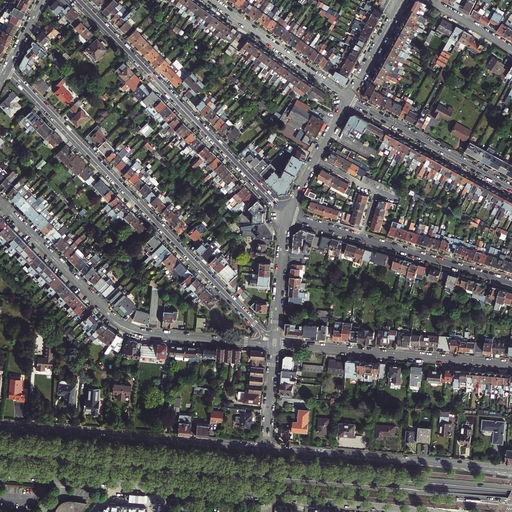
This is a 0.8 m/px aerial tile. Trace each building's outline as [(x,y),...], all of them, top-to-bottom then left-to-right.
[(8,0),(7,1),(10,3),(26,11),(30,3),(24,0),(13,0),(13,1),(11,0),(8,0)] [(55,10),(58,13),(59,11),(63,16),(68,11),(66,9),(63,6),(60,3),(58,1),(57,0),(51,6),(54,8),(53,9),(54,10),(55,10)] [(103,9),(109,3),(106,0),(101,0),(98,4),(103,9)] [(103,9),(107,14),(119,3),(115,0),(112,0),(109,3),(103,9)] [(195,0),(187,0),(185,4),(187,5),(184,9),(186,11),(187,11),(195,0)] [(192,15),(200,3),(195,0),(187,11),(192,15)] [(238,6),(244,10),(250,0),(244,0),(242,3),(241,2),(238,6)] [(250,0),(244,10),(249,14),(252,10),(251,9),(254,5),(257,0),(256,0),(256,1),(255,0),(250,0)] [(252,10),(249,14),(252,16),(258,9),(256,7),(260,1),(258,0),(257,0),(254,5),(251,9),(252,10)] [(427,5),(418,0),(416,0),(411,10),(421,16),(427,5)] [(444,0),(463,11),(465,6),(459,3),(457,2),(457,0),(444,0)] [(463,11),(470,15),(477,0),(468,0),(465,6),(463,11)] [(480,21),(487,10),(488,7),(491,2),(492,0),(484,0),(488,2),(486,5),(487,6),(484,9),(483,8),(485,6),(482,4),(478,11),(475,9),(472,16),(480,21)] [(252,16),(257,20),(260,16),(261,16),(264,12),(263,12),(269,4),(270,3),(268,1),(261,10),(258,9),(252,16)] [(107,14),(111,18),(124,7),(120,2),(119,3),(107,14)] [(3,9),(6,10),(22,18),(26,11),(10,3),(8,7),(5,5),(3,9)] [(197,19),(205,7),(200,3),(192,15),(197,19)] [(257,20),(262,23),(271,10),(273,8),(269,4),(263,12),(264,12),(261,16),(260,16),(257,20)] [(373,13),(381,18),(384,13),(379,10),(374,8),(368,4),(365,9),(369,11),(373,13)] [(63,16),(70,23),(79,15),(79,14),(73,7),(68,11),(63,16)] [(111,18),(116,23),(126,13),(124,10),(125,8),(124,7),(111,18)] [(205,18),(210,11),(205,7),(197,19),(195,22),(197,24),(199,21),(202,17),(205,18)] [(492,12),(487,10),(480,21),(488,26),(491,21),(497,9),(495,7),(492,12)] [(496,30),(505,16),(498,12),(500,8),(498,7),(497,9),(491,21),(495,24),(494,24),(492,28),(496,30)] [(116,23),(120,27),(131,17),(137,11),(134,8),(129,13),(128,11),(126,13),(116,23)] [(271,10),(262,23),(266,27),(267,27),(270,23),(269,22),(271,18),(272,19),(277,11),(279,9),(276,8),(273,12),(271,10)] [(184,9),(183,11),(181,10),(176,17),(180,20),(186,11),(184,9)] [(6,10),(3,15),(19,24),(22,18),(6,10)] [(426,18),(421,16),(411,10),(408,15),(420,21),(423,23),(426,18)] [(210,11),(205,18),(202,22),(201,24),(206,28),(207,26),(216,14),(210,11)] [(267,27),(271,30),(277,21),(274,20),(278,15),(280,13),(277,11),(272,19),(271,18),(269,22),(270,23),(267,27)] [(367,23),(376,27),(378,23),(379,22),(375,20),(374,21),(370,19),(370,18),(366,16),(360,13),(359,15),(368,21),(367,23)] [(370,18),(370,19),(374,21),(375,20),(379,22),(381,18),(373,13),(370,18)] [(504,35),(511,22),(511,13),(506,23),(507,24),(506,25),(503,23),(498,32),(504,35)] [(215,26),(221,18),(216,14),(207,26),(210,28),(213,24),(215,26)] [(277,21),(271,30),(275,33),(278,29),(279,30),(282,25),(287,17),(282,14),(280,17),(277,21)] [(0,20),(5,22),(17,29),(19,24),(3,15),(0,20)] [(75,27),(81,21),(83,19),(79,15),(70,23),(75,27)] [(275,33),(280,36),(289,24),(287,22),(290,18),(289,17),(290,16),(289,15),(287,17),(282,25),(279,30),(278,29),(275,33)] [(420,21),(408,15),(405,20),(409,22),(409,23),(413,26),(414,25),(418,27),(419,25),(418,24),(420,21)] [(131,17),(120,27),(125,32),(136,22),(131,17)] [(226,22),(221,18),(215,26),(212,30),(217,34),(226,22)] [(450,36),(456,26),(442,19),(437,29),(450,36)] [(364,28),(365,27),(369,30),(369,31),(373,33),(376,27),(367,23),(366,25),(357,20),(355,23),(364,28)] [(424,30),(418,27),(414,25),(413,26),(409,23),(409,22),(405,20),(402,25),(416,32),(417,30),(422,33),(424,30)] [(81,21),(75,27),(80,32),(86,27),(81,21)] [(0,27),(4,30),(13,35),(17,29),(5,22),(3,26),(1,26),(2,24),(0,22),(0,27)] [(222,37),(231,26),(226,22),(217,34),(222,37)] [(290,31),(291,32),(296,24),(294,22),(291,26),(289,24),(280,36),(285,40),(288,36),(287,35),(290,31)] [(46,27),(43,30),(51,38),(55,35),(56,36),(60,32),(51,23),(46,28),(46,27)] [(363,30),(362,33),(370,37),(373,33),(369,31),(369,30),(365,27),(364,28),(355,23),(354,25),(359,28),(363,30)] [(285,40),(289,43),(295,35),(293,33),(295,30),(299,26),(296,24),(291,32),(290,31),(287,35),(288,36),(285,40)] [(400,30),(399,30),(404,33),(404,32),(409,34),(408,35),(413,37),(416,32),(402,25),(400,30)] [(240,32),(231,26),(222,37),(225,39),(226,39),(232,43),(235,38),(240,32)] [(442,71),(451,54),(447,51),(454,40),(457,42),(464,31),(456,26),(450,36),(440,56),(436,63),(433,67),(436,69),(441,72),(442,71)] [(75,27),(72,30),(78,35),(80,32),(75,27)] [(78,35),(84,42),(93,34),(86,27),(80,32),(78,35)] [(289,43),(294,47),(300,38),(306,30),(301,27),(298,32),(295,35),(289,43)] [(360,35),(359,37),(368,42),(370,37),(362,33),(357,30),(353,28),(352,31),(356,33),(360,35)] [(129,36),(135,42),(142,35),(136,29),(129,36)] [(0,30),(0,34),(11,40),(13,35),(4,30),(3,32),(0,30)] [(51,38),(43,30),(36,36),(49,49),(52,46),(48,42),(51,39),(51,38)] [(399,30),(397,35),(409,41),(410,39),(411,40),(413,37),(408,35),(409,34),(404,32),(404,33),(399,30)] [(432,30),(425,42),(429,44),(435,32),(432,30)] [(294,47),(299,50),(305,42),(309,37),(312,32),(310,31),(306,37),(304,36),(302,38),(303,40),(300,38),(294,47)] [(464,31),(457,42),(453,50),(456,52),(458,48),(463,51),(466,44),(471,36),(464,31)] [(0,40),(8,45),(11,40),(0,34),(0,40)] [(135,42),(141,48),(148,42),(142,35),(135,42)] [(352,40),(356,42),(356,43),(361,45),(361,44),(365,46),(368,42),(359,37),(355,35),(354,37),(350,35),(348,38),(352,40)] [(397,35),(395,39),(399,41),(398,42),(403,45),(403,44),(411,49),(412,46),(410,45),(412,43),(409,41),(397,35)] [(299,50),(304,54),(307,50),(306,49),(309,45),(310,46),(316,37),(314,36),(311,39),(307,44),(305,42),(299,50)] [(308,57),(314,49),(312,47),(319,38),(317,36),(316,37),(310,46),(309,45),(306,49),(307,50),(304,54),(308,57)] [(474,40),(475,38),(471,36),(466,44),(469,47),(468,48),(478,54),(483,46),(474,40)] [(107,48),(104,45),(106,43),(103,40),(101,42),(97,38),(87,48),(90,52),(87,55),(91,60),(92,59),(94,62),(97,59),(96,58),(107,48)] [(248,50),(254,42),(249,39),(244,45),(240,50),(243,52),(246,48),(248,50)] [(392,45),(408,54),(409,51),(415,54),(416,51),(411,49),(403,44),(403,45),(398,42),(399,41),(395,39),(392,45)] [(0,47),(5,50),(8,45),(0,40),(0,47)] [(34,44),(31,47),(39,55),(41,57),(43,55),(44,56),(48,53),(36,40),(35,40),(34,40),(33,40),(32,41),(32,43),(34,44)] [(356,43),(356,42),(352,40),(349,45),(353,47),(362,52),(365,46),(361,44),(361,45),(356,43)] [(148,42),(141,48),(147,54),(154,47),(148,42)] [(248,60),(258,46),(254,42),(248,50),(245,54),(248,56),(245,59),(248,60)] [(316,56),(313,60),(317,63),(326,52),(327,51),(325,50),(327,46),(325,44),(324,45),(322,48),(319,52),(319,53),(317,56),(316,56)] [(226,51),(235,58),(239,52),(230,45),(226,51)] [(398,54),(408,60),(410,55),(408,54),(392,45),(389,50),(393,52),(394,51),(398,54)] [(34,60),(39,55),(31,47),(31,46),(25,52),(27,53),(34,60)] [(263,49),(258,46),(248,60),(245,64),(247,66),(252,59),(255,61),(263,49)] [(317,50),(314,49),(308,57),(313,60),(316,56),(317,56),(319,53),(319,52),(322,48),(320,46),(317,50)] [(147,54),(152,60),(160,53),(154,47),(147,54)] [(351,52),(351,53),(355,55),(356,54),(360,56),(362,52),(353,47),(352,50),(347,47),(345,49),(351,52)] [(328,58),(328,59),(335,50),(332,48),(329,53),(326,52),(317,63),(323,67),(326,63),(325,63),(328,58)] [(349,55),(348,57),(357,62),(360,57),(360,56),(356,54),(355,55),(351,53),(351,52),(345,49),(343,48),(341,51),(344,52),(349,55)] [(256,68),(268,52),(263,49),(255,61),(258,63),(253,69),(255,70),(256,68)] [(334,68),(330,66),(333,62),(335,59),(333,58),(337,51),(335,50),(328,59),(328,58),(325,63),(326,63),(323,67),(328,71),(327,71),(330,73),(334,68)] [(411,61),(408,60),(398,54),(394,51),(393,52),(389,50),(386,54),(399,61),(400,62),(402,60),(410,64),(411,61)] [(49,55),(56,61),(58,59),(52,52),(49,55)] [(264,68),(273,56),(268,52),(256,68),(259,70),(262,66),(264,68)] [(31,67),(36,62),(34,60),(27,53),(21,64),(21,67),(28,75),(33,71),(33,69),(31,67)] [(152,60),(158,66),(165,59),(160,53),(152,60)] [(67,58),(63,54),(58,59),(56,61),(63,68),(71,61),(68,58),(67,58)] [(392,64),(399,68),(403,70),(405,67),(400,65),(398,64),(399,61),(386,54),(384,59),(388,61),(388,62),(392,64)] [(209,55),(207,58),(215,66),(217,64),(212,60),(213,59),(209,55)] [(342,58),(341,60),(345,62),(346,62),(350,64),(350,65),(354,67),(357,62),(348,57),(345,55),(344,58),(342,57),(342,58)] [(265,76),(277,59),(273,56),(264,68),(267,69),(263,75),(265,76)] [(493,56),(486,67),(504,79),(510,68),(502,63),(503,63),(493,56)] [(345,62),(341,60),(336,57),(335,59),(333,62),(335,63),(337,61),(344,65),(343,67),(351,72),(354,67),(350,65),(350,64),(346,62),(345,62)] [(158,66),(164,72),(171,65),(165,59),(158,66)] [(274,74),(282,63),(277,59),(265,76),(267,78),(268,76),(268,77),(271,73),(274,74)] [(381,64),(393,71),(395,69),(398,70),(399,68),(392,64),(388,62),(388,61),(384,59),(381,64)] [(164,72),(170,79),(180,70),(177,66),(179,64),(176,60),(171,65),(164,72)] [(60,70),(63,68),(56,61),(54,63),(60,70)] [(118,76),(124,82),(134,73),(124,62),(117,69),(121,74),(118,76)] [(274,83),(287,66),(282,63),(274,74),(270,80),(274,83)] [(378,70),(382,72),(383,71),(387,73),(387,74),(397,79),(399,74),(396,73),(393,71),(381,64),(378,70)] [(508,78),(511,79),(511,77),(511,64),(510,68),(504,79),(503,81),(506,82),(508,78)] [(286,77),(291,69),(287,66),(274,83),(273,85),(274,86),(277,83),(278,84),(281,79),(284,75),(286,77)] [(334,68),(337,70),(349,77),(351,72),(343,67),(341,69),(337,67),(335,66),(334,68)] [(330,73),(333,75),(343,82),(346,81),(349,77),(337,70),(334,68),(330,73)] [(296,73),(291,69),(286,77),(288,79),(285,83),(281,89),(283,91),(284,89),(288,85),(296,73)] [(185,74),(181,70),(180,70),(170,79),(177,86),(183,81),(187,77),(185,74)] [(383,71),(382,72),(378,70),(375,74),(384,79),(385,77),(391,80),(396,83),(398,80),(397,79),(387,74),(387,73),(383,71)] [(449,75),(442,71),(441,72),(439,76),(441,78),(446,81),(449,75)] [(183,81),(188,86),(189,86),(191,87),(190,88),(191,89),(186,95),(191,100),(196,95),(205,86),(192,72),(187,77),(183,81)] [(130,85),(134,90),(142,82),(143,82),(139,78),(134,73),(124,82),(119,87),(123,91),(130,85)] [(296,84),(301,76),(296,73),(288,85),(290,87),(293,82),(296,84)] [(375,74),(371,83),(376,86),(378,82),(381,84),(388,88),(390,85),(383,81),(384,79),(375,74)] [(35,82),(37,84),(43,79),(41,76),(35,82)] [(292,88),(303,96),(306,92),(312,84),(301,76),(296,84),(292,88)] [(37,84),(40,87),(46,81),(43,79),(37,84)] [(55,91),(62,99),(70,92),(63,85),(65,82),(62,79),(55,86),(58,89),(55,91)] [(133,91),(141,100),(143,99),(151,91),(146,86),(147,86),(143,82),(142,82),(134,90),(133,91)] [(374,101),(379,93),(377,91),(379,87),(381,84),(378,82),(376,86),(369,98),(374,101)] [(369,98),(376,86),(371,83),(364,95),(369,98)] [(42,89),(45,92),(50,86),(48,84),(42,89)] [(312,84),(306,92),(309,95),(315,87),(312,84)] [(93,86),(91,88),(102,99),(104,97),(93,86)] [(309,95),(309,96),(312,98),(314,95),(323,102),(327,95),(315,87),(309,95)] [(384,107),(392,92),(393,90),(388,88),(386,91),(379,104),(384,107)] [(379,104),(386,91),(383,89),(381,94),(379,93),(374,101),(379,104)] [(147,103),(148,107),(159,96),(152,90),(151,91),(143,99),(147,103)] [(21,98),(14,91),(10,95),(11,96),(1,106),(8,113),(10,111),(13,115),(22,107),(17,101),(21,98)] [(384,107),(390,110),(392,105),(391,105),(393,100),(394,101),(398,93),(395,91),(394,93),(392,92),(384,107)] [(70,92),(62,99),(67,104),(74,96),(70,92)] [(394,112),(401,99),(403,96),(398,93),(394,101),(393,100),(391,105),(392,105),(390,110),(394,112)] [(191,100),(196,106),(202,100),(196,95),(191,100)] [(153,117),(154,116),(159,112),(167,104),(159,96),(148,107),(146,109),(153,117)] [(196,106),(200,110),(211,100),(214,97),(212,96),(210,98),(207,96),(202,101),(202,100),(196,106)] [(403,100),(401,99),(394,112),(399,115),(406,102),(408,98),(405,97),(403,100)] [(294,104),(289,114),(307,124),(313,115),(312,114),(313,113),(308,110),(311,106),(298,99),(294,104)] [(200,110),(205,115),(215,105),(211,100),(200,110)] [(489,107),(494,110),(498,103),(493,100),(489,107)] [(307,124),(289,114),(294,104),(290,102),(285,109),(279,120),(281,121),(282,120),(285,122),(285,121),(300,130),(301,128),(304,130),(307,124)] [(399,115),(404,118),(411,106),(411,105),(406,102),(399,115)] [(89,115),(82,108),(81,109),(76,103),(70,108),(76,114),(71,118),(78,126),(89,115)] [(160,123),(165,118),(173,111),(167,104),(159,112),(162,115),(157,119),(160,123)] [(205,115),(209,119),(219,110),(217,108),(215,105),(205,115)] [(209,119),(213,124),(221,116),(222,115),(226,112),(223,109),(226,106),(224,105),(219,110),(209,119)] [(404,118),(415,124),(420,115),(414,112),(415,109),(411,106),(404,118)] [(319,107),(317,110),(327,116),(329,113),(319,107)] [(437,107),(432,116),(438,119),(440,115),(448,120),(452,113),(447,110),(446,112),(437,107)] [(23,119),(30,126),(40,116),(33,109),(23,119)] [(415,124),(421,127),(425,119),(430,110),(428,109),(426,111),(423,109),(420,115),(415,124)] [(509,119),(511,114),(511,110),(510,109),(508,113),(504,111),(502,115),(509,119)] [(173,111),(165,118),(167,120),(162,125),(163,125),(161,127),(163,129),(177,115),(173,111)] [(170,129),(173,132),(177,128),(183,122),(177,115),(163,129),(167,132),(170,129)] [(317,117),(313,115),(307,124),(304,130),(307,131),(306,134),(312,137),(313,134),(316,136),(324,121),(317,117)] [(356,135),(354,134),(351,132),(354,127),(365,133),(365,131),(370,122),(356,115),(352,116),(343,132),(344,132),(354,138),(356,135)] [(33,132),(36,129),(45,121),(40,116),(30,126),(25,130),(27,132),(30,129),(33,132)] [(213,124),(218,129),(225,122),(221,118),(222,117),(221,116),(213,124)] [(429,122),(425,119),(421,127),(425,129),(429,122)] [(225,122),(218,129),(223,134),(226,132),(233,125),(228,120),(227,120),(225,122)] [(46,139),(54,131),(45,121),(36,129),(46,139)] [(178,130),(181,133),(188,126),(183,122),(177,128),(178,130)] [(379,144),(382,145),(388,132),(370,122),(365,131),(370,134),(372,131),(379,134),(378,136),(380,137),(379,139),(381,140),(379,144)] [(147,123),(138,132),(139,133),(141,135),(143,133),(142,133),(143,132),(147,136),(154,129),(147,123)] [(457,123),(452,133),(462,138),(461,139),(466,141),(472,131),(457,123)] [(95,144),(98,147),(106,139),(107,139),(104,136),(105,135),(99,129),(101,127),(98,124),(88,134),(94,140),(97,143),(95,144)] [(226,132),(235,141),(242,134),(233,125),(226,132)] [(176,146),(185,137),(192,131),(188,126),(181,133),(180,134),(178,136),(181,138),(174,144),(176,146)] [(17,138),(10,131),(5,136),(12,143),(17,138)] [(50,141),(55,146),(62,139),(54,131),(46,139),(44,141),(46,144),(47,143),(50,141)] [(188,143),(189,144),(197,136),(192,131),(185,137),(189,141),(188,143)] [(273,131),(268,140),(270,141),(273,143),(277,134),(273,131)] [(341,139),(372,156),(375,157),(378,152),(378,151),(354,138),(344,132),(341,139)] [(388,132),(382,145),(378,151),(378,152),(380,154),(382,149),(383,149),(384,147),(387,149),(394,135),(388,132)] [(311,145),(316,136),(313,134),(312,137),(306,134),(302,140),(311,145)] [(392,151),(399,138),(394,135),(387,149),(392,151)] [(187,153),(189,152),(201,140),(197,136),(189,144),(184,149),(187,153)] [(399,150),(404,141),(399,138),(392,151),(389,157),(391,158),(394,154),(397,148),(399,150)] [(98,147),(107,156),(115,149),(106,139),(98,147)] [(196,154),(206,145),(201,140),(189,152),(191,154),(188,157),(188,158),(185,160),(187,162),(196,154)] [(409,144),(404,141),(399,150),(402,151),(400,155),(399,155),(396,161),(399,163),(409,144)] [(473,155),(478,146),(470,141),(465,151),(473,155)] [(144,147),(153,152),(155,148),(146,143),(144,147)] [(250,144),(241,152),(246,157),(254,149),(254,148),(253,147),(250,144)] [(292,153),(303,160),(307,154),(289,144),(286,150),(292,153)] [(410,155),(414,146),(409,144),(399,163),(402,164),(404,160),(407,154),(410,155)] [(57,154),(67,164),(76,155),(74,153),(75,152),(71,149),(67,145),(57,154)] [(196,168),(203,161),(206,158),(212,152),(206,145),(196,154),(199,157),(192,164),(196,168)] [(107,156),(111,160),(124,147),(123,146),(118,150),(116,147),(115,149),(107,156)] [(420,149),(414,146),(410,155),(407,159),(410,161),(408,165),(410,167),(420,149)] [(473,155),(481,160),(487,150),(478,146),(473,155)] [(487,150),(481,160),(490,164),(495,155),(493,153),(495,149),(489,146),(487,150)] [(111,160),(115,165),(125,155),(123,152),(126,149),(124,147),(111,160)] [(328,160),(336,165),(340,156),(342,153),(342,152),(338,150),(337,152),(330,148),(327,154),(330,156),(328,160)] [(246,157),(250,161),(258,153),(257,152),(254,149),(246,157)] [(420,149),(410,167),(410,168),(412,169),(415,164),(417,159),(420,161),(425,152),(420,149)] [(115,165),(120,169),(125,165),(126,163),(124,161),(128,158),(127,157),(132,153),(130,151),(125,155),(115,165)] [(206,167),(209,164),(217,156),(212,152),(206,158),(208,161),(205,164),(201,168),(203,170),(206,167)] [(430,155),(425,152),(420,161),(422,162),(420,166),(416,173),(419,174),(430,155)] [(258,153),(250,161),(254,166),(263,158),(258,153)] [(292,153),(284,168),(295,174),(303,160),(292,153)] [(342,153),(340,156),(336,165),(342,168),(347,159),(348,157),(342,153)] [(78,175),(79,173),(87,165),(77,155),(76,155),(67,164),(78,175)] [(430,155),(419,174),(422,176),(425,169),(428,165),(430,166),(435,158),(430,155)] [(490,164),(498,169),(503,159),(495,155),(490,164)] [(210,171),(211,173),(222,162),(217,156),(209,164),(213,168),(210,171)] [(254,166),(260,172),(269,163),(263,157),(263,158),(254,166)] [(349,172),(355,160),(348,157),(347,159),(342,168),(349,172)] [(39,169),(46,162),(43,158),(35,166),(39,169)] [(440,160),(435,158),(430,166),(433,168),(431,172),(429,177),(431,178),(431,177),(440,160)] [(506,173),(511,163),(503,159),(498,169),(506,173)] [(366,166),(355,160),(349,172),(356,175),(358,172),(362,174),(366,166)] [(440,160),(431,177),(434,179),(435,176),(438,177),(445,163),(440,160)] [(269,163),(260,172),(262,171),(271,162),(271,161),(269,163)] [(219,173),(220,173),(226,166),(222,162),(211,173),(215,177),(219,173)] [(262,171),(265,174),(272,167),(274,170),(277,167),(271,162),(262,171)] [(120,169),(128,178),(134,172),(139,168),(142,165),(140,164),(137,167),(134,164),(132,165),(130,163),(127,167),(125,165),(120,169)] [(451,166),(445,163),(438,177),(441,179),(440,181),(442,182),(451,166)] [(94,172),(88,165),(87,165),(79,173),(89,183),(95,178),(91,175),(94,172)] [(215,186),(219,182),(231,171),(226,166),(220,173),(219,173),(221,176),(217,180),(213,184),(215,186)] [(456,169),(451,166),(442,182),(441,184),(444,186),(446,182),(449,176),(451,178),(456,169)] [(275,169),(277,167),(274,170),(272,167),(265,174),(264,174),(267,177),(265,178),(266,178),(271,172),(275,169)] [(0,184),(11,174),(14,171),(12,169),(8,173),(4,169),(3,170),(1,168),(0,168),(0,184)] [(292,179),(295,174),(284,168),(281,173),(281,175),(279,175),(278,173),(275,169),(271,172),(266,178),(269,181),(276,189),(280,192),(286,192),(288,188),(292,179)] [(461,172),(456,169),(451,178),(454,179),(452,184),(453,184),(450,188),(452,189),(461,172)] [(326,183),(330,174),(323,170),(318,178),(326,183)] [(0,184),(0,186),(7,194),(14,186),(10,181),(17,174),(14,171),(11,174),(0,184)] [(137,175),(134,172),(128,178),(134,184),(144,174),(144,173),(144,172),(143,173),(141,171),(137,175)] [(231,171),(219,182),(215,186),(217,188),(221,184),(224,186),(228,183),(235,175),(231,171)] [(466,175),(461,172),(452,189),(454,190),(459,182),(461,183),(466,175)] [(134,184),(139,189),(152,177),(150,176),(148,178),(144,174),(134,184)] [(337,178),(330,174),(326,183),(328,184),(332,186),(337,178)] [(193,179),(189,175),(184,179),(189,184),(193,179)] [(226,188),(228,191),(240,180),(235,175),(228,183),(224,186),(222,188),(224,190),(226,188)] [(466,175),(461,183),(464,185),(462,189),(460,194),(462,195),(471,177),(466,175)] [(139,189),(146,196),(156,186),(154,183),(151,180),(153,178),(152,177),(139,189)] [(476,180),(471,177),(462,195),(461,196),(464,198),(467,192),(470,193),(476,180)] [(94,186),(104,196),(111,189),(101,179),(98,182),(95,178),(89,183),(93,187),(94,186)] [(343,181),(337,178),(332,186),(331,189),(337,192),(339,190),(343,181)] [(184,179),(177,187),(179,189),(185,184),(187,187),(190,185),(189,184),(184,179)] [(240,180),(228,191),(231,194),(229,195),(227,197),(229,199),(230,199),(231,197),(237,192),(244,185),(240,180)] [(481,183),(476,180),(470,193),(468,197),(473,200),(473,199),(481,183)] [(7,194),(11,198),(18,191),(19,191),(17,189),(23,184),(20,181),(14,186),(7,194)] [(350,185),(343,181),(339,190),(337,192),(348,198),(349,196),(352,190),(348,188),(350,185)] [(481,183),(473,199),(478,202),(480,199),(487,186),(481,183)] [(234,199),(238,204),(251,191),(244,185),(237,192),(239,194),(234,199)] [(156,186),(146,196),(151,201),(161,192),(162,191),(156,186)] [(482,200),(485,202),(492,189),(487,186),(480,199),(482,200)] [(104,196),(110,202),(117,195),(111,189),(104,196)] [(492,200),(497,191),(492,189),(485,202),(483,206),(485,207),(487,203),(490,199),(492,200)] [(11,198),(15,203),(23,196),(18,191),(11,198)] [(246,209),(249,206),(257,198),(251,191),(238,204),(235,207),(236,209),(241,204),(242,206),(246,209)] [(502,194),(497,191),(492,200),(490,204),(493,206),(489,213),(491,215),(493,212),(502,194)] [(151,201),(156,207),(163,200),(160,197),(163,194),(161,192),(151,201)] [(354,200),(366,204),(369,196),(358,193),(357,192),(354,200)] [(508,197),(502,194),(493,212),(495,213),(497,208),(498,209),(499,208),(501,209),(508,197)] [(105,211),(108,213),(121,200),(117,195),(110,202),(107,205),(109,207),(105,211)] [(15,203),(20,207),(27,200),(23,196),(15,203)] [(20,207),(24,212),(35,201),(31,197),(27,200),(20,207)] [(511,200),(511,199),(508,197),(501,209),(504,210),(503,211),(499,219),(502,220),(503,217),(511,200)] [(253,214),(252,222),(265,220),(266,210),(267,209),(265,204),(264,205),(257,198),(249,206),(254,211),(254,213),(253,214)] [(320,204),(322,199),(319,198),(318,199),(313,198),(309,211),(318,213),(320,204)] [(156,207),(161,212),(170,204),(164,199),(163,200),(156,207)] [(238,204),(234,199),(232,201),(230,199),(229,199),(216,212),(222,218),(235,207),(238,204)] [(389,202),(380,199),(377,207),(387,210),(389,210),(390,207),(388,207),(389,202)] [(121,200),(108,213),(107,214),(109,216),(115,210),(117,212),(125,204),(121,200)] [(355,208),(364,211),(366,204),(354,200),(352,207),(355,208)] [(511,214),(511,212),(511,200),(503,217),(506,218),(509,213),(511,214)] [(24,212),(28,216),(36,209),(37,208),(39,207),(40,205),(35,201),(24,212)] [(28,216),(33,221),(40,214),(41,213),(43,211),(44,210),(46,209),(50,205),(48,202),(45,205),(43,203),(40,205),(39,207),(37,208),(36,209),(28,216)] [(161,212),(166,217),(173,210),(176,207),(174,205),(172,202),(170,204),(161,212)] [(125,204),(117,212),(122,218),(131,210),(125,204)] [(327,206),(320,204),(318,213),(325,215),(327,206)] [(334,208),(327,206),(325,215),(331,217),(334,209),(334,208)] [(173,210),(166,217),(170,221),(180,211),(178,209),(176,207),(173,210)] [(389,210),(387,210),(377,207),(375,214),(384,217),(387,217),(387,218),(390,210),(389,210)] [(211,208),(207,212),(212,218),(216,213),(211,208)] [(355,208),(353,215),(362,218),(364,211),(355,208)] [(334,209),(331,217),(338,219),(340,211),(334,209)] [(40,214),(33,221),(37,225),(46,217),(48,215),(44,210),(43,211),(41,213),(40,214)] [(131,210),(122,218),(125,220),(126,219),(129,222),(136,215),(131,210)] [(170,221),(174,226),(180,220),(182,218),(184,217),(185,216),(180,211),(170,221)] [(458,215),(452,212),(451,216),(461,220),(462,216),(458,215)] [(244,215),(242,213),(241,214),(236,219),(241,225),(249,223),(250,216),(247,216),(244,215)] [(360,226),(362,218),(353,215),(349,214),(348,213),(345,222),(360,226)] [(384,217),(375,214),(373,221),(382,224),(385,224),(387,217),(384,217)] [(37,225),(42,230),(50,222),(53,219),(51,217),(48,215),(46,217),(37,225)] [(140,219),(136,215),(129,222),(140,232),(141,232),(142,232),(143,231),(143,229),(145,228),(147,226),(147,225),(146,226),(144,223),(144,222),(141,218),(140,219)] [(395,237),(401,238),(404,229),(401,228),(402,224),(404,217),(402,216),(399,223),(395,237)] [(406,240),(412,222),(413,219),(410,218),(409,222),(408,222),(407,225),(405,225),(404,229),(401,238),(406,240)] [(180,220),(174,226),(178,230),(177,231),(180,233),(187,226),(184,223),(180,220)] [(265,220),(252,222),(249,223),(241,225),(242,230),(243,230),(243,235),(261,237),(271,237),(273,238),(273,232),(265,220)] [(50,222),(42,230),(46,234),(57,224),(58,223),(55,221),(52,224),(50,222)] [(380,232),(382,224),(373,221),(371,229),(380,232)] [(389,235),(395,237),(399,223),(393,221),(389,235)] [(436,234),(438,226),(439,222),(437,221),(435,226),(429,247),(435,248),(439,235),(436,234)] [(46,234),(50,239),(65,225),(63,223),(61,224),(59,222),(58,223),(57,224),(46,234)] [(406,240),(412,242),(415,233),(412,232),(414,223),(412,222),(406,240)] [(0,234),(0,239),(1,240),(13,229),(8,223),(0,230),(0,231),(1,233),(0,234)] [(50,239),(55,243),(65,234),(69,229),(65,225),(50,239)] [(424,225),(423,227),(418,244),(424,245),(426,236),(427,233),(425,232),(427,226),(424,225)] [(426,236),(424,245),(429,247),(435,226),(433,225),(429,237),(426,236)] [(418,244),(423,227),(420,226),(418,234),(415,233),(412,242),(418,244)] [(192,237),(195,241),(200,236),(203,234),(196,227),(189,233),(193,237),(192,237)] [(7,240),(9,242),(18,234),(13,229),(1,240),(3,243),(7,240)] [(316,233),(302,229),(294,234),(293,252),(294,252),(294,254),(297,254),(298,253),(299,253),(300,246),(302,246),(303,245),(304,238),(307,239),(304,253),(310,253),(312,247),(315,236),(316,233)] [(440,250),(445,236),(446,231),(443,230),(442,236),(439,235),(435,248),(440,250)] [(18,234),(9,242),(11,244),(8,247),(11,251),(23,239),(18,234)] [(55,243),(59,248),(71,238),(68,235),(67,236),(65,234),(55,243)] [(147,253),(150,256),(153,253),(163,243),(154,234),(143,244),(149,251),(147,253)] [(194,242),(198,247),(203,242),(204,241),(200,236),(195,241),(194,242)] [(330,249),(333,239),(327,237),(326,240),(323,240),(323,238),(315,236),(312,247),(325,251),(326,249),(330,250),(330,249)] [(451,253),(455,240),(455,239),(445,236),(440,250),(451,253)] [(64,253),(71,246),(69,244),(73,240),(71,238),(59,248),(64,253)] [(468,258),(471,248),(472,245),(474,239),(471,238),(469,244),(465,243),(461,256),(468,258)] [(17,250),(19,252),(28,244),(23,239),(11,251),(14,254),(17,250)] [(76,251),(73,249),(77,245),(81,241),(78,239),(71,246),(64,253),(69,258),(76,251)] [(330,249),(337,251),(337,250),(341,251),(344,242),(333,239),(330,249)] [(465,243),(455,240),(451,253),(461,256),(465,243)] [(196,249),(201,253),(211,243),(208,241),(205,244),(203,242),(198,247),(196,249)] [(480,262),(486,245),(486,243),(480,241),(479,247),(478,250),(475,260),(480,262)] [(8,253),(11,251),(8,247),(11,244),(9,242),(3,248),(8,253)] [(211,243),(201,253),(209,262),(216,256),(221,251),(212,242),(211,243)] [(260,243),(258,242),(257,254),(267,254),(267,249),(266,249),(267,243),(260,243)] [(341,251),(339,259),(341,259),(343,253),(351,256),(351,257),(353,258),(354,257),(355,257),(358,246),(344,242),(341,251)] [(486,264),(491,247),(492,243),(489,242),(488,246),(486,245),(480,262),(486,264)] [(156,259),(159,256),(167,248),(163,243),(153,253),(150,256),(145,260),(147,262),(154,257),(156,259)] [(18,258),(21,261),(32,249),(28,244),(19,252),(21,254),(18,258)] [(503,269),(507,257),(504,255),(506,245),(504,245),(502,251),(497,267),(503,269)] [(362,263),(367,249),(358,246),(355,257),(354,260),(362,263)] [(494,248),(491,247),(486,264),(491,265),(494,257),(491,256),(493,251),(494,248)] [(167,248),(159,256),(161,258),(158,261),(154,264),(156,267),(162,261),(171,252),(167,248)] [(475,260),(478,250),(475,249),(475,250),(472,250),(472,248),(471,248),(468,258),(475,260)] [(32,249),(21,261),(24,264),(28,260),(29,262),(37,254),(32,249)] [(374,251),(367,249),(362,263),(370,265),(371,260),(373,253),(374,251)] [(497,267),(502,251),(499,250),(498,253),(497,257),(494,257),(491,265),(497,267)] [(78,253),(76,251),(69,258),(74,264),(83,255),(79,251),(78,253)] [(509,271),(511,259),(511,251),(510,251),(509,254),(507,254),(507,257),(503,269),(509,271)] [(167,266),(176,257),(171,252),(162,261),(167,266)] [(373,253),(371,260),(374,261),(386,265),(389,256),(377,252),(377,254),(373,253)] [(209,262),(214,267),(220,260),(225,256),(222,253),(218,258),(216,256),(209,262)] [(42,259),(37,254),(29,262),(26,266),(31,271),(42,259)] [(84,274),(92,267),(100,259),(96,254),(87,262),(80,269),(84,274)] [(80,269),(87,262),(85,260),(87,259),(83,255),(74,264),(80,269)] [(225,256),(220,260),(225,265),(229,261),(225,256)] [(393,270),(394,268),(397,258),(389,256),(386,265),(385,268),(393,270)] [(166,266),(171,271),(180,261),(176,257),(167,266),(166,266)] [(397,258),(394,268),(401,270),(400,272),(402,273),(405,261),(397,258)] [(42,259),(31,271),(36,276),(47,265),(42,259)] [(214,267),(218,271),(225,265),(220,260),(214,267)] [(180,261),(171,271),(170,272),(177,279),(182,274),(187,268),(180,261)] [(412,263),(405,261),(402,273),(401,274),(408,276),(412,264),(412,263)] [(238,274),(228,264),(220,272),(219,273),(222,276),(223,275),(226,278),(225,279),(227,282),(228,281),(229,282),(238,274)] [(292,264),(291,276),(300,277),(300,269),(303,270),(303,265),(292,264)] [(419,267),(412,264),(408,276),(407,280),(414,282),(415,278),(419,267)] [(36,276),(40,281),(52,270),(47,265),(36,276)] [(425,273),(427,267),(420,265),(419,267),(415,278),(423,280),(425,273)] [(84,274),(89,279),(97,272),(92,267),(84,274)] [(427,267),(425,273),(430,275),(429,277),(439,280),(441,271),(427,267)] [(97,272),(89,279),(94,284),(101,277),(100,275),(104,271),(101,268),(97,272)] [(180,289),(182,291),(186,287),(196,277),(187,268),(182,274),(185,278),(180,283),(183,286),(180,289)] [(47,280),(49,282),(57,275),(52,270),(40,281),(43,284),(47,280)] [(439,279),(447,281),(449,274),(442,271),(439,279)] [(94,284),(102,292),(111,283),(113,281),(105,273),(101,277),(94,284)] [(270,275),(259,274),(258,279),(251,278),(250,284),(269,286),(270,275)] [(47,288),(50,291),(62,280),(57,275),(49,282),(51,285),(47,288)] [(459,278),(450,275),(445,289),(454,292),(456,287),(459,278)] [(300,277),(291,276),(290,286),(301,287),(301,286),(303,286),(303,283),(302,283),(302,277),(300,277)] [(191,288),(193,290),(201,282),(196,277),(186,287),(188,289),(189,288),(191,288)] [(459,277),(459,278),(456,287),(461,289),(463,290),(463,293),(466,294),(467,291),(470,280),(459,277)] [(57,290),(59,292),(67,285),(62,280),(50,291),(53,294),(57,290)] [(477,282),(470,280),(467,291),(474,294),(477,282)] [(196,293),(198,295),(206,287),(201,282),(193,290),(191,292),(193,294),(194,293),(196,293)] [(477,282),(474,294),(473,296),(481,299),(486,300),(486,298),(487,295),(484,294),(485,290),(484,290),(484,287),(481,286),(482,283),(477,282)] [(102,292),(107,297),(109,295),(116,288),(111,283),(102,292)] [(57,298),(60,302),(72,290),(67,285),(59,292),(61,295),(57,298)] [(301,287),(290,286),(288,305),(285,305),(284,313),(293,314),(294,304),(302,304),(303,297),(306,297),(306,292),(305,292),(305,288),(301,287)] [(116,288),(109,295),(112,298),(111,299),(112,300),(122,291),(118,287),(116,288)] [(203,299),(210,292),(206,287),(198,295),(196,297),(195,298),(197,300),(201,297),(203,299)] [(486,298),(497,302),(501,289),(492,287),(490,287),(487,295),(486,298)] [(501,289),(497,302),(496,306),(495,308),(500,309),(501,305),(502,302),(505,303),(505,301),(508,291),(501,289)] [(66,301),(69,303),(77,295),(72,290),(60,302),(63,304),(66,301)] [(122,291),(112,300),(114,302),(115,301),(118,304),(126,296),(127,296),(122,291)] [(57,305),(60,302),(57,298),(61,295),(59,292),(55,296),(52,299),(57,305)] [(215,303),(218,300),(210,292),(203,299),(201,301),(205,305),(206,304),(211,309),(216,304),(215,303)] [(67,308),(70,312),(81,300),(77,295),(69,303),(70,305),(67,308)] [(133,318),(137,310),(137,308),(126,296),(118,304),(128,315),(129,313),(133,318)] [(485,303),(486,300),(481,299),(475,317),(481,318),(485,303)] [(76,311),(79,313),(86,306),(81,300),(70,312),(72,315),(76,311)] [(267,303),(255,302),(254,309),(257,309),(257,312),(266,312),(267,303)] [(79,316),(83,321),(92,311),(87,307),(77,316),(78,317),(79,316)] [(149,324),(150,320),(150,317),(150,314),(137,310),(133,318),(133,319),(149,324)] [(89,323),(91,325),(98,318),(92,311),(83,321),(82,322),(85,326),(87,324),(89,323)] [(174,312),(164,311),(163,324),(168,325),(173,326),(173,317),(178,318),(178,311),(174,311),(174,312)] [(205,318),(198,317),(197,328),(204,328),(205,318)] [(328,327),(329,318),(322,317),(320,317),(320,321),(323,322),(323,324),(323,329),(319,328),(318,338),(327,339),(327,336),(328,327)] [(98,318),(91,325),(92,327),(90,330),(87,332),(89,334),(86,336),(87,337),(93,332),(103,322),(98,318)] [(295,318),(291,325),(287,324),(286,334),(289,335),(305,337),(305,335),(306,325),(295,324),(295,318)] [(103,322),(93,332),(98,336),(107,327),(103,322)] [(342,340),(351,341),(352,330),(353,324),(344,324),(343,328),(342,340)] [(318,338),(319,328),(320,326),(306,325),(305,335),(313,336),(313,337),(318,338)] [(389,342),(389,339),(390,330),(391,326),(387,326),(387,331),(379,330),(379,336),(380,336),(380,337),(377,337),(376,343),(383,344),(383,342),(389,342)] [(111,330),(107,327),(98,336),(97,337),(101,340),(102,339),(110,345),(116,334),(111,331),(111,330)] [(328,327),(327,336),(334,337),(335,330),(335,327),(328,327)] [(334,337),(334,339),(342,340),(343,328),(340,328),(340,330),(335,330),(334,337)] [(370,330),(365,329),(365,331),(360,330),(359,341),(365,341),(365,342),(370,343),(371,337),(374,337),(375,332),(370,331),(370,330)] [(352,330),(351,341),(359,341),(360,330),(352,330)] [(390,330),(389,339),(397,340),(398,330),(390,330)] [(411,344),(412,334),(412,333),(405,332),(400,332),(399,345),(411,346),(411,344)] [(122,343),(121,343),(121,342),(123,339),(123,337),(116,333),(116,334),(110,345),(105,353),(106,354),(109,353),(112,348),(115,350),(116,349),(118,351),(121,346),(121,345),(122,343)] [(420,345),(421,335),(412,334),(411,344),(420,345)] [(421,335),(420,345),(439,347),(440,337),(421,335)] [(471,335),(469,335),(467,351),(475,351),(476,343),(476,342),(472,342),(471,340),(471,335)] [(440,337),(439,347),(444,347),(444,349),(451,350),(452,337),(440,336),(440,337)] [(451,350),(461,350),(462,339),(456,339),(456,337),(452,336),(452,337),(451,350)] [(493,342),(494,338),(486,337),(485,344),(485,352),(492,353),(493,342)] [(129,355),(130,356),(140,357),(142,343),(130,342),(130,345),(127,344),(126,349),(125,349),(124,355),(126,355),(126,356),(128,356),(129,355)] [(501,352),(510,353),(511,343),(493,342),(492,353),(501,354),(501,352)] [(160,345),(142,343),(140,357),(143,357),(143,360),(145,361),(147,360),(148,358),(150,358),(155,359),(155,358),(157,358),(157,357),(159,358),(159,360),(165,360),(167,345),(165,343),(162,343),(160,345)] [(485,344),(476,343),(475,351),(485,352),(485,344)] [(170,345),(169,355),(197,357),(198,348),(170,345)] [(207,356),(216,357),(216,350),(198,348),(197,357),(197,362),(200,363),(200,356),(203,356),(203,358),(204,359),(206,359),(207,358),(207,356)] [(216,350),(216,357),(215,360),(224,361),(225,349),(216,348),(216,350)] [(232,349),(225,349),(224,361),(231,361),(232,349)] [(243,350),(232,349),(231,361),(241,362),(243,350)] [(40,358),(39,366),(55,367),(56,359),(54,359),(55,350),(47,350),(47,358),(40,358)] [(266,353),(266,352),(251,351),(251,359),(253,359),(252,365),(259,365),(259,359),(266,360),(266,353)] [(302,363),(303,357),(288,355),(285,358),(284,369),(298,370),(302,371),(302,368),(295,368),(295,366),(296,366),(296,363),(299,364),(299,363),(302,363)] [(329,372),(346,374),(347,362),(336,361),(336,360),(330,359),(329,372)] [(347,361),(347,362),(346,374),(346,377),(359,378),(359,377),(360,362),(347,361)] [(366,378),(368,362),(360,362),(359,377),(366,378)] [(370,374),(374,374),(375,363),(368,362),(366,378),(366,380),(369,380),(370,377),(370,374)] [(303,371),(306,371),(310,371),(324,372),(324,366),(304,364),(303,371)] [(390,377),(390,385),(392,385),(392,382),(396,382),(396,384),(401,384),(403,383),(403,380),(402,378),(403,371),(402,371),(402,366),(401,365),(399,365),(398,365),(395,365),(394,364),(392,364),(392,365),(391,365),(390,371),(389,377),(390,377)] [(249,375),(264,376),(265,368),(252,366),(251,373),(249,373),(249,375)] [(423,367),(412,366),(411,384),(421,385),(421,379),(419,379),(419,373),(422,374),(423,367)] [(429,381),(446,383),(447,380),(448,369),(442,369),(442,371),(430,370),(429,381)] [(456,370),(448,369),(447,380),(455,380),(456,370)] [(481,372),(479,393),(482,393),(483,389),(486,389),(486,388),(487,373),(481,372)] [(264,385),(264,376),(249,375),(248,378),(251,378),(250,384),(264,385)] [(294,383),(282,382),(281,397),(293,398),(294,383)] [(121,385),(114,384),(113,394),(118,394),(118,400),(125,401),(126,395),(131,395),(132,386),(124,385),(124,384),(121,384),(121,385)] [(247,392),(263,393),(264,385),(250,384),(250,390),(247,390),(247,392)] [(76,386),(60,385),(59,394),(66,395),(65,406),(74,407),(76,386)] [(22,392),(22,388),(10,387),(9,398),(17,399),(17,401),(25,401),(26,393),(22,392)] [(99,390),(89,389),(88,400),(86,400),(86,403),(85,404),(85,406),(85,407),(85,410),(93,411),(92,414),(98,415),(99,401),(98,401),(99,390)] [(259,394),(244,393),(243,402),(258,404),(259,394)] [(181,398),(177,398),(176,415),(172,414),(171,422),(179,423),(179,413),(181,398)] [(223,422),(224,411),(214,410),(215,408),(211,408),(210,421),(223,422)] [(241,412),(241,417),(236,416),(235,422),(240,422),(240,426),(251,427),(252,413),(245,413),(246,409),(226,408),(226,411),(241,412)] [(294,429),(293,431),(308,432),(310,410),(300,409),(299,421),(294,421),(294,429)] [(190,431),(191,424),(192,414),(179,413),(179,423),(178,434),(190,435),(190,431)] [(441,422),(440,434),(451,435),(452,423),(449,423),(450,416),(449,416),(442,416),(441,416),(440,421),(441,422)] [(330,418),(319,417),(318,433),(329,434),(330,418)] [(506,421),(483,419),(482,430),(495,431),(493,443),(504,444),(506,421)] [(356,424),(341,422),(340,435),(355,436),(356,424)] [(196,432),(196,436),(209,437),(210,424),(208,424),(208,425),(197,424),(191,424),(190,431),(196,432)] [(396,426),(378,424),(376,438),(384,439),(384,435),(395,436),(396,426)] [(431,443),(432,427),(420,426),(419,434),(419,442),(431,443)] [(462,428),(461,443),(466,443),(466,445),(471,446),(472,428),(462,428)] [(293,441),(293,431),(294,429),(285,429),(285,434),(286,434),(286,443),(292,444),(293,441)] [(406,440),(419,442),(419,434),(415,434),(416,431),(407,430),(406,440)] [(87,503),(70,500),(56,509),(54,511),(80,511),(83,509),(87,503)] [(56,509),(70,500),(67,500),(65,501),(63,501),(60,503),(59,504),(57,506),(56,509)]
